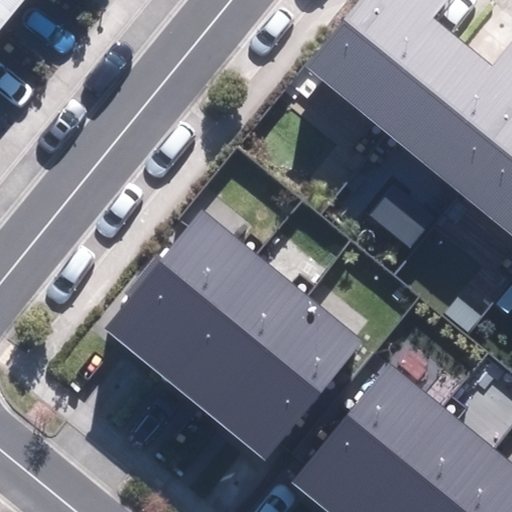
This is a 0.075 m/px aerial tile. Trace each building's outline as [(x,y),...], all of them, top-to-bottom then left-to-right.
[(0,0),(0,33),(26,0),(0,0)] [(145,0),(149,23),(196,15),(193,0),(145,0)] [(359,0),(305,67),(511,236),(511,40),(491,65),(433,18),(447,0),(359,0)] [(370,215),(411,249),(427,229),(386,196),(370,215)] [(243,253),(188,209),(92,326),(147,371),(243,253)] [(298,298),(243,253),(147,371),(202,416),(298,298)] [(442,314),(467,335),(510,282),(485,262),(442,314)] [(353,343),(298,298),(202,416),(257,460),(353,343)] [(338,511),(430,401),(375,356),(279,474),(325,511),(338,511)] [(430,511),(485,446),(430,401),(338,511),(430,511)] [(511,511),(511,467),(485,446),(430,511),(511,511)]
